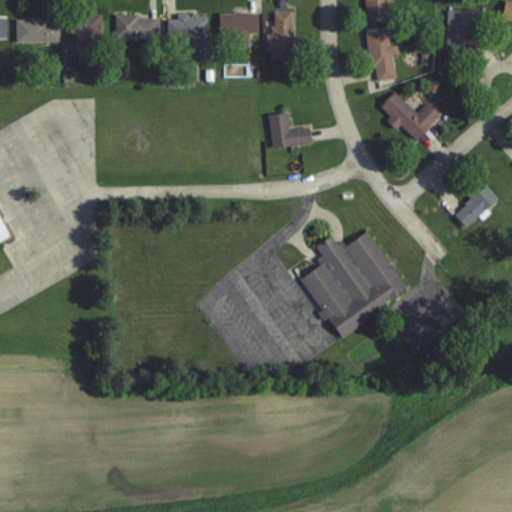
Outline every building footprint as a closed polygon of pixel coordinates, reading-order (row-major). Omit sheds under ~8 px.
[(366,0),(366,21),(389,21),(388,0),(366,0)] [(511,0),(506,0),(502,17),(511,20),(511,0)] [(479,34),(479,9),(447,9),(447,51),(466,51),(466,34),(479,34)] [(220,12),(220,34),(235,34),(235,46),(250,46),(250,33),(258,33),(258,11),(220,12)] [(271,58),(294,58),(294,11),(271,11),(271,58)] [(102,14),(69,14),(69,43),(102,43),(102,14)] [(116,38),(159,38),(159,14),(116,14),(116,38)] [(193,36),(194,60),(211,59),(211,14),(167,15),(168,36),(193,36)] [(0,37),(8,37),(8,16),(0,16),(0,37)] [(60,41),(60,18),(17,18),(17,41),(60,41)] [(373,80),(397,77),(394,53),(399,52),(397,40),(391,40),(390,31),(368,33),(373,80)] [(429,100),(417,111),(396,90),(381,106),(415,140),(442,114),(429,100)] [(273,147),(313,143),(312,126),(290,128),(289,112),(270,114),(273,147)] [(467,226),(499,198),(482,178),(466,192),(472,199),(455,213),(467,226)] [(0,244),(11,239),(0,215),(0,244)] [(301,278),(339,337),(410,291),(370,229),(341,247),(333,235),(317,245),(323,255),(317,259),(321,265),(301,278)]
